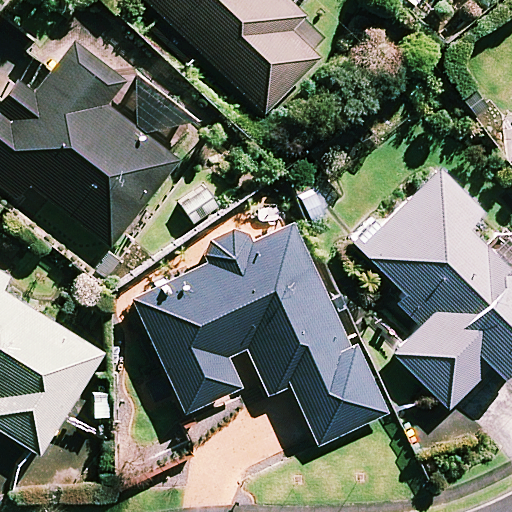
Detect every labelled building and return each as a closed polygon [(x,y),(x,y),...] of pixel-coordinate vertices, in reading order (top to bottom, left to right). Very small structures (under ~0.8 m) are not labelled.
[(151,0),(263,108),(318,51),(286,20),(299,7),(292,0),(151,0)] [(120,69),(71,31),(31,82),(19,73),(0,97),(0,181),(16,194),(29,178),(108,240),(200,122),(139,74),(114,106),(100,95),(120,69)] [(435,161),(354,237),(403,288),(396,295),(416,316),(388,342),(444,401),(489,359),(498,368),(511,354),(511,234),(500,222),(484,238),(465,218),(478,206),(435,161)] [(317,439),(389,403),(350,325),(343,328),(284,211),(246,230),(244,227),(241,224),(238,222),(234,220),(230,219),(226,219),(222,219),(218,220),(214,222),(211,224),(208,227),(206,230),(204,234),(203,238),(203,242),(203,246),(204,250),(205,252),(126,291),(184,406),(238,379),(223,348),(241,339),(265,387),(285,377),(317,439)] [(0,273),(2,270),(0,269),(0,424),(36,447),(100,346),(0,282),(0,273)]
